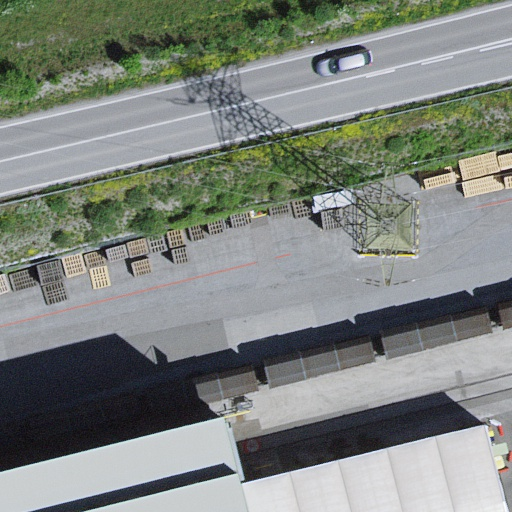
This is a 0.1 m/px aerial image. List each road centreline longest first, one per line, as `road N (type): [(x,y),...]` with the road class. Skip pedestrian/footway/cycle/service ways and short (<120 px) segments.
road 1 (motorway): [(0,246),(511,116)]
road 2 (primary): [(0,160),(511,37)]
road 3 (motorway): [(207,0),(0,57)]
